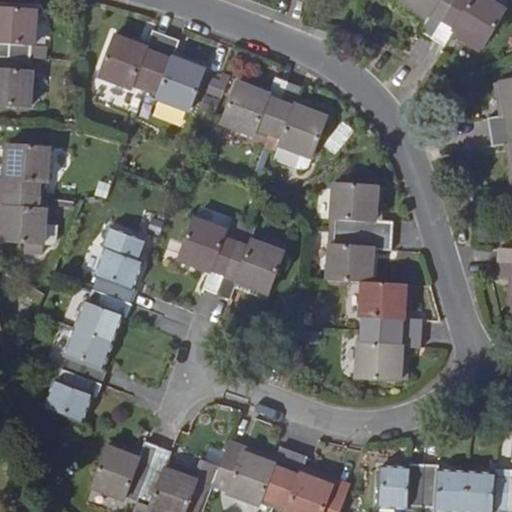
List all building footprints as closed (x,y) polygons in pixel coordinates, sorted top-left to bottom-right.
[(403,0),(402,2),(431,20),(434,15),(411,0),(403,0)] [(424,30),(436,37),(458,0),(411,0),(434,15),(431,20),(424,30)] [(458,0),(436,37),(448,44),(455,35),(458,30),(484,47),(507,11),(491,0),(458,0)] [(0,60),(26,63),(27,47),(30,47),(33,12),(0,9),(0,60)] [(458,30),(455,35),(481,51),(484,47),(458,30)] [(133,91),(146,96),(167,42),(154,37),(148,50),(146,54),(117,44),(101,82),(132,95),(133,91)] [(118,39),(117,44),(146,54),(148,50),(118,39)] [(167,42),(146,96),(157,101),(156,104),(190,117),(205,77),(173,65),(175,60),(180,47),(167,42)] [(24,77),(26,63),(0,60),(0,112),(25,115),(29,77),(24,77)] [(173,65),(205,77),(207,72),(175,60),(173,65)] [(217,99),(221,89),(214,85),(210,95),(217,99)] [(255,140),(268,145),(289,91),(276,85),(271,97),(269,103),(239,91),(224,130),(253,143),(255,140)] [(242,85),(239,91),(269,103),(271,97),(242,85)] [(511,120),(494,124),(496,138),(511,135),(511,88),(509,88),(511,112),(511,120)] [(289,91),(268,145),(280,149),(278,153),(310,166),(326,125),(296,113),(303,96),(289,91)] [(204,111),(211,114),(214,105),(207,101),(204,111)] [(511,135),(496,138),(498,151),(511,150),(511,151),(511,135)] [(0,197),(36,200),(37,187),(41,187),(44,150),(0,147),(0,197)] [(333,225),(332,239),(390,243),(391,229),(373,228),(375,195),(332,192),(330,224),(333,225)] [(36,200),(0,197),(0,250),(36,254),(38,234),(39,216),(34,215),(36,200)] [(205,292),(218,297),(240,242),(227,237),(227,234),(196,222),(181,262),(212,274),(205,292)] [(38,234),(36,254),(43,254),(49,247),(50,235),(38,234)] [(390,243),(332,239),(331,253),(328,253),(326,286),(360,288),(369,289),(371,256),(390,257),(390,243)] [(240,242),(218,297),(232,303),(239,285),(269,297),(284,257),(252,244),(251,247),(240,242)] [(100,282),(95,295),(133,310),(137,297),(133,295),(144,269),(107,255),(97,280),(100,282)] [(496,255),(495,269),(511,270),(511,255),(508,256),(496,255)] [(511,270),(495,269),(494,282),(507,284),(511,284),(511,305),(511,318),(511,317),(511,270)] [(403,291),(369,289),(360,288),(357,322),(361,323),(360,337),(418,341),(419,327),(408,327),(401,326),(403,291)] [(408,327),(410,292),(403,291),(401,326),(408,327)] [(133,310),(95,295),(89,309),(86,308),(76,334),(113,349),(123,322),(127,323),(133,310)] [(113,349),(76,334),(65,361),(67,362),(63,374),(101,390),(106,378),(102,376),(113,349)] [(417,356),(418,341),(360,337),(358,350),(355,350),(352,385),(397,387),(400,354),(406,355),(417,356)] [(404,388),(406,355),(400,354),(397,387),(404,388)] [(101,390),(63,374),(58,387),(55,387),(45,412),(82,428),(91,403),(95,405),(101,390)] [(126,504),(136,508),(157,454),(145,449),(138,466),(107,454),(92,494),(123,507),(126,504)] [(186,511),(195,489),(163,475),(170,459),(157,454),(136,508),(145,511),(186,511)] [(260,508),(268,511),(273,511),(295,460),(282,455),(275,471),(243,460),(227,499),(258,511),(260,508)] [(295,460),(273,511),(340,511),(346,499),(301,481),(304,473),(307,464),(295,460)] [(419,511),(422,472),(409,472),(408,477),(381,476),(377,511),(419,511)] [(438,474),(422,472),(419,511),(461,511),(463,481),(437,480),(438,474)] [(301,481),(346,499),(349,490),(304,473),(301,481)] [(493,483),(463,481),(461,511),(504,511),(507,478),(493,477),(493,483)] [(186,511),(203,511),(210,495),(195,489),(186,511)]
